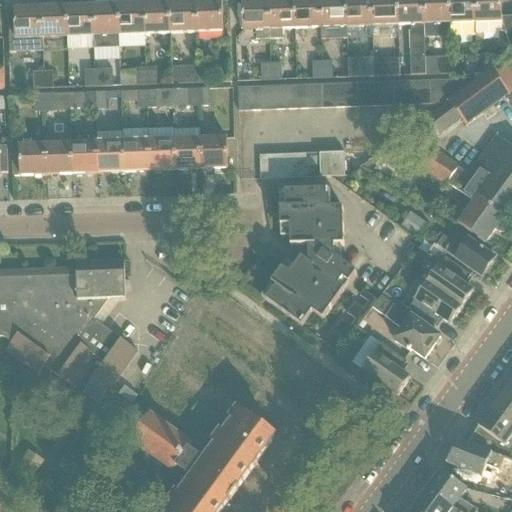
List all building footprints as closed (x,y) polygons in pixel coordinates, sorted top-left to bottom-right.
[(282,31),(295,31),(294,0),(278,0),(279,0),(268,1),(270,40),(283,40),(282,31)] [(320,30),(321,30),(320,0),(294,0),(295,31),(320,30)] [(345,0),(320,0),(321,30),(320,30),(321,41),(347,41),(347,29),(345,0)] [(345,0),(347,29),(373,28),(371,0),(345,0)] [(371,0),(373,28),(398,27),(397,0),(371,0)] [(426,77),(425,60),(425,37),(423,0),(397,0),(398,27),(410,26),(411,33),(409,33),(411,77),(426,77)] [(423,0),(425,37),(450,36),(449,0),(423,0)] [(449,0),(450,36),(476,35),(474,0),(449,0)] [(511,57),(511,56),(511,17),(502,18),(501,0),(474,0),(476,35),(505,34),(511,57)] [(104,7),(93,8),(94,39),(94,50),(119,50),(120,49),(120,38),(119,37),(118,1),(103,1),(104,7)] [(127,1),(118,1),(120,38),(145,37),(144,6),(127,7),(127,1)] [(256,41),(270,40),(268,1),(242,2),(243,32),(256,32),(256,41)] [(93,8),(81,8),(81,3),(66,3),(66,9),(68,40),(94,39),(93,8)] [(222,3),(196,4),(197,35),(223,34),(222,3)] [(196,4),(170,5),(171,36),(197,35),(196,4)] [(170,5),(144,6),(145,37),(171,36),(170,5)] [(66,9),(41,10),(42,41),(68,40),(66,9)] [(15,32),(9,33),(10,54),(43,53),(42,41),(41,10),(14,10),(15,32)] [(468,76),(478,75),(477,58),(467,58),(468,76)] [(488,58),(477,58),(478,75),(486,75),(488,73),(488,58)] [(450,59),(426,60),(426,77),(450,76),(450,59)] [(385,61),(374,62),(375,79),(385,79),(385,61)] [(374,62),(348,62),(349,80),(375,79),(374,62)] [(323,81),(322,63),(312,64),(313,81),(323,81)] [(332,63),(322,63),(323,81),(333,80),(332,63)] [(510,95),(511,93),(511,75),(503,64),(492,72),(510,95)] [(271,65),(261,66),(262,82),(271,82),(271,65)] [(281,65),(271,65),(271,82),(282,81),(281,65)] [(198,68),(172,69),(173,86),(199,85),(198,68)] [(208,68),(198,68),(199,85),(209,85),(208,68)] [(155,69),(146,70),(146,87),(156,87),(155,69)] [(146,87),(146,70),(136,70),(137,88),(146,87)] [(112,71),(95,72),(96,89),(113,88),(112,71)] [(467,129),(510,96),(510,95),(492,72),(491,71),(488,73),(486,75),(478,81),(448,103),(461,120),(467,129)] [(96,89),(95,72),(85,72),(86,89),(96,89)] [(44,91),(43,73),(34,74),(34,91),(44,91)] [(54,73),(43,73),(44,91),(55,90),(54,73)] [(478,81),(443,82),(444,106),(448,103),(478,81)] [(443,82),(431,83),(432,107),(444,106),(443,82)] [(419,83),(407,84),(408,108),(420,107),(419,83)] [(431,83),(419,83),(420,107),(432,107),(431,83)] [(383,84),(371,85),(371,109),(383,109),(383,84)] [(395,84),(383,84),(383,109),(396,108),(395,84)] [(407,84),(395,84),(396,108),(408,108),(407,84)] [(359,85),(346,86),(347,110),(359,110),(359,85)] [(371,85),(359,85),(359,110),(371,109),(371,85)] [(334,86),(322,87),(323,111),(335,111),(334,86)] [(346,86),(334,86),(335,111),(347,110),(346,86)] [(310,87),(298,88),(299,112),(311,111),(310,87)] [(310,87),(311,111),(323,111),(322,87),(310,87)] [(274,88),(262,89),(263,113),(275,113),(274,88)] [(286,88),(274,88),(275,113),(287,112),(286,88)] [(298,88),(286,88),(287,112),(299,112),(298,88)] [(250,89),(238,90),(239,114),(251,114),(250,89)] [(262,89),(250,89),(251,114),(263,113),(262,89)] [(199,91),(189,92),(190,108),(200,108),(199,91)] [(209,91),(199,91),(200,108),(209,107),(209,91)] [(174,92),(147,93),(148,109),(174,109),(174,92)] [(147,93),(138,93),(138,110),(148,109),(147,93)] [(105,94),(96,95),(97,112),(106,111),(105,94)] [(96,95),(85,95),(86,112),(97,112),(96,95)] [(44,96),(35,97),(35,113),(45,113),(44,96)] [(54,96),(44,96),(45,113),(55,113),(54,96)] [(444,106),(403,137),(416,155),(461,120),(448,103),(444,106)] [(123,133),(97,134),(99,176),(125,175),(124,145),(123,133)] [(72,135),(72,146),(73,177),(99,176),(97,134),(72,135)] [(430,148),(417,166),(473,204),(457,224),(485,246),(496,231),(499,234),(504,234),(509,227),(507,222),(504,220),(511,209),(511,148),(504,142),(497,137),(468,174),(430,148)] [(227,141),(201,142),(202,172),(228,172),(227,141)] [(201,142),(175,143),(176,173),(202,172),(201,142)] [(175,143),(149,144),(150,174),(176,173),(175,143)] [(149,144),(124,145),(125,175),(150,174),(149,144)] [(60,147),(46,148),(47,178),(73,177),(72,146),(60,147)] [(47,178),(46,148),(20,148),(21,179),(47,178)] [(333,179),(332,155),(320,156),(321,179),(333,179)] [(345,179),(344,155),(332,155),(333,179),(345,179)] [(285,180),(297,180),(296,156),(284,157),(285,180)] [(297,180),(309,180),(308,156),(296,156),(297,180)] [(309,180),(321,179),(320,156),(308,156),(309,180)] [(273,181),(272,157),(260,158),(260,181),(273,181)] [(285,180),(284,157),(272,157),(273,181),(285,180)] [(288,262),(262,300),(302,329),(312,314),(323,322),(357,275),(341,264),(341,247),(344,247),(343,210),(330,210),(330,193),(280,194),(281,240),(290,239),(291,249),(308,248),(309,265),(302,260),(296,268),(288,262)] [(410,214),(401,227),(419,239),(428,227),(410,214)] [(444,237),(437,247),(483,279),(496,260),(468,239),(467,241),(468,241),(461,250),(444,237)] [(445,259),(427,285),(462,310),(473,294),(464,287),(471,277),(445,259)] [(0,339),(5,339),(13,345),(7,353),(39,376),(45,368),(76,391),(87,376),(110,393),(139,354),(95,322),(110,302),(127,302),(125,264),(77,265),(77,271),(0,274),(0,339)] [(427,285),(408,312),(434,330),(440,320),(450,327),(462,310),(427,285)] [(338,355),(339,355),(340,354),(345,346),(372,309),(403,331),(395,343),(410,354),(412,352),(425,361),(440,339),(381,297),(378,302),(364,292),(360,297),(368,304),(363,311),(354,304),(346,315),(355,321),(350,328),(341,322),(333,332),(342,339),(337,346),(328,339),(324,345),(338,355)] [(357,329),(352,336),(362,343),(366,343),(370,338),(357,329)] [(351,365),(362,373),(381,346),(370,338),(366,343),(351,365)] [(381,346),(362,373),(398,397),(410,380),(400,373),(407,364),(381,346)] [(511,398),(504,392),(491,410),(511,425),(511,398)] [(122,407),(114,422),(123,427),(131,412),(122,407)] [(479,429),(467,446),(502,459),(509,462),(511,457),(511,439),(511,438),(511,425),(491,410),(478,429),(479,429)] [(163,511),(162,511),(161,511),(221,511),(275,439),(235,411),(228,421),(231,423),(223,434),(220,432),(212,444),(206,439),(198,450),(150,416),(131,443),(178,477),(169,490),(175,494),(166,506),(170,509),(167,511),(163,511)] [(462,444),(446,466),(482,480),(487,468),(507,476),(511,463),(509,462),(502,459),(467,446),(462,444)] [(440,473),(426,493),(456,511),(477,511),(460,500),(467,490),(457,484),(440,473)] [(45,475),(39,483),(51,493),(57,485),(45,475)] [(415,507),(412,511),(456,511),(426,493),(415,507)]
